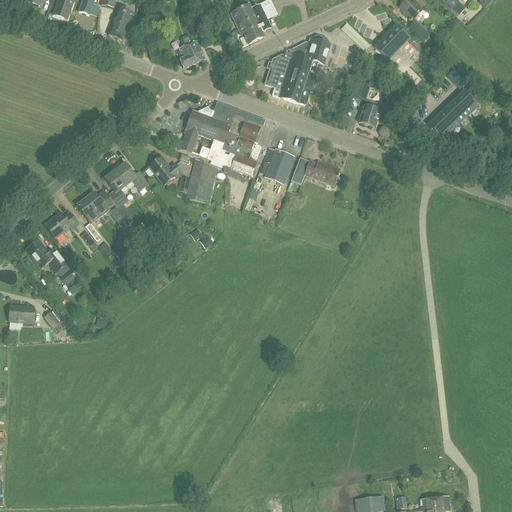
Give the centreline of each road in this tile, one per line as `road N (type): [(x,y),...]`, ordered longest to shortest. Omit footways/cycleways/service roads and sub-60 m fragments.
road 1 (unknown): [(436,175),(424,210),(428,275),(448,433),(475,484),(477,511)]
road 2 (tertiary): [(0,240),(62,180),(163,103),(177,80)]
road 3 (unclassified): [(197,87),(366,0)]
road 4 (tertiary): [(177,80),(0,18)]
road 5 (tertiary): [(373,151),(197,87)]
road 6 (tertiary): [(511,205),(373,151)]
